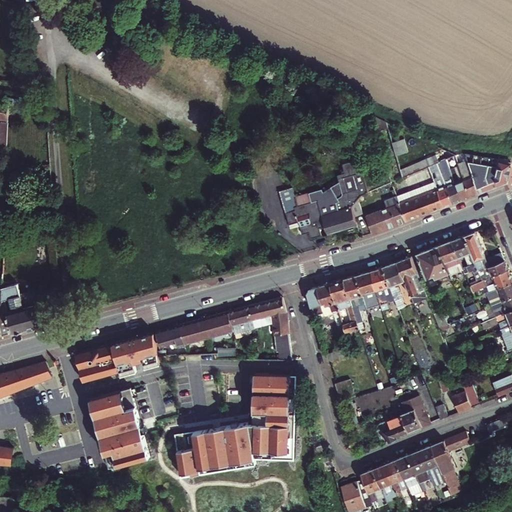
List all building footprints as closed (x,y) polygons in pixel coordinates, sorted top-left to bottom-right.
[(9,101),(9,103),(30,105),(31,100),(9,97),(9,101)] [(0,100),(0,117),(5,119),(5,122),(8,122),(9,103),(9,101),(0,100)] [(371,114),(376,131),(388,128),(386,121),(371,114)] [(1,121),(1,125),(0,142),(0,146),(7,147),(8,122),(5,122),(1,121)] [(396,155),(408,151),(409,151),(404,139),(392,142),(396,155)] [(449,158),(455,155),(458,154),(448,150),(444,151),(447,158),(449,158)] [(508,180),(511,166),(511,162),(465,153),(466,156),(468,161),(479,193),(498,186),(505,183),(508,180)] [(429,166),(437,163),(440,162),(437,155),(413,165),(400,170),(403,177),(409,174),(429,166)] [(290,224),(294,223),(299,222),(300,226),(302,234),(309,232),(311,238),(321,235),(319,228),(325,226),(327,233),(357,223),(355,215),(362,213),(359,201),(364,200),(362,194),(368,191),(358,159),(342,164),(345,173),(337,175),(339,182),(332,187),(332,189),(326,193),(322,189),(296,197),(293,187),(280,191),(290,224)] [(446,159),(440,162),(444,170),(449,167),(447,163),(446,159)] [(462,162),(458,163),(461,170),(470,196),(479,193),(468,161),(463,163),(462,162)] [(453,203),(461,200),(451,174),(449,167),(444,170),(440,162),(437,163),(438,167),(442,177),(453,203)] [(444,207),(453,203),(442,177),(438,178),(434,169),(430,170),(437,189),(444,207)] [(470,196),(461,170),(451,174),(461,200),(470,196)] [(407,221),(400,203),(395,189),(392,190),(394,197),(385,200),(388,207),(366,215),(372,233),(373,234),(407,221)] [(437,189),(418,196),(421,204),(426,202),(431,212),(444,207),(437,189)] [(421,204),(418,196),(400,203),(407,221),(431,212),(426,202),(421,204)] [(475,262),(469,264),(467,266),(469,272),(474,270),(474,271),(478,269),(479,271),(505,260),(502,252),(487,258),(476,231),(464,236),(475,262)] [(452,241),(459,258),(465,256),(469,264),(475,262),(464,236),(452,241)] [(439,245),(450,271),(455,269),(457,272),(464,269),(463,267),(459,258),(452,241),(439,245)] [(439,245),(418,253),(427,276),(435,273),(436,275),(437,278),(450,272),(450,271),(439,245)] [(405,281),(414,303),(428,297),(411,256),(397,262),(405,281)] [(474,271),(478,282),(509,269),(505,260),(479,271),(478,269),(474,271)] [(397,262),(383,267),(393,292),(399,309),(406,307),(399,288),(396,287),(395,285),(405,281),(397,262)] [(370,271),(381,303),(387,301),(386,295),(393,292),(383,267),(370,271)] [(511,277),(509,269),(478,282),(471,285),(474,292),(487,287),(489,292),(511,282),(511,277)] [(370,271),(357,275),(368,309),(369,308),(368,308),(381,303),(370,271)] [(368,309),(357,275),(345,278),(358,322),(364,320),(361,311),(368,309)] [(345,278),(330,283),(339,309),(347,306),(352,321),(343,323),(346,333),(360,328),(358,322),(345,278)] [(489,297),(492,305),(511,296),(511,282),(489,292),(483,294),(485,299),(489,297)] [(0,315),(0,331),(0,333),(1,335),(41,325),(32,291),(32,290),(21,293),(18,283),(3,287),(3,290),(2,300),(10,298),(13,311),(0,315)] [(308,293),(315,315),(323,312),(321,303),(325,302),(326,305),(331,304),(333,311),(339,309),(330,283),(311,289),(308,293)] [(252,318),(252,319),(272,315),(276,341),(291,339),(289,316),(283,296),(249,305),(254,317),(252,318)] [(492,305),(497,316),(511,309),(511,296),(492,305)] [(249,305),(229,311),(233,331),(234,333),(250,329),(254,328),(252,319),(252,318),(254,317),(249,305)] [(500,323),(502,327),(511,323),(511,309),(497,316),(482,322),(485,328),(500,323)] [(434,313),(440,327),(448,323),(443,310),(434,313)] [(204,317),(210,338),(233,331),(229,311),(204,317)] [(181,323),(187,344),(210,338),(204,317),(181,323)] [(179,346),(187,344),(181,323),(164,328),(166,335),(175,333),(177,341),(179,346)] [(511,323),(502,327),(501,328),(504,334),(499,336),(502,343),(511,339),(511,323)] [(447,325),(441,327),(444,334),(450,332),(447,325)] [(166,335),(164,328),(156,330),(160,346),(177,341),(175,333),(166,335)] [(159,357),(153,331),(112,342),(120,368),(159,357)] [(291,339),(276,341),(277,351),(292,351),(291,339)] [(120,368),(112,342),(75,352),(83,380),(120,369),(120,368)] [(329,361),(353,353),(350,346),(326,354),(329,361)] [(460,346),(450,350),(454,360),(464,356),(460,346)] [(47,361),(13,370),(19,389),(53,376),(47,361)] [(13,370),(0,373),(0,396),(19,389),(13,370)] [(294,372),(258,370),(257,426),(259,455),(295,457),(294,372)] [(511,375),(494,383),(499,396),(511,390),(511,375)] [(438,380),(444,392),(450,389),(445,377),(438,380)] [(351,379),(336,383),(341,401),(357,396),(351,379)] [(466,392),(472,407),(481,403),(473,384),(476,383),(475,380),(463,385),(466,392)] [(150,457),(131,387),(91,398),(110,468),(150,457)] [(466,392),(453,397),(459,412),(472,407),(466,392)] [(406,411),(402,413),(403,415),(409,431),(431,423),(419,395),(403,401),(406,411)] [(444,403),(437,406),(442,419),(449,416),(444,403)] [(386,416),(388,420),(403,415),(402,413),(401,410),(386,416)] [(376,431),(380,444),(401,436),(401,435),(409,431),(403,415),(388,420),(381,423),(383,428),(376,431)] [(196,446),(179,448),(183,474),(258,463),(252,420),(194,428),(196,446)] [(432,445),(444,473),(445,475),(452,493),(463,489),(455,468),(457,467),(450,450),(472,441),(467,431),(432,445)] [(14,448),(0,445),(0,464),(11,465),(14,448)] [(432,445),(421,449),(432,478),(435,484),(439,482),(438,478),(437,475),(444,473),(432,445)] [(432,478),(421,449),(409,454),(421,482),(424,491),(430,489),(426,480),(432,478)] [(409,454),(397,459),(409,487),(410,492),(414,491),(412,486),(421,482),(409,454)] [(385,464),(398,495),(399,497),(402,496),(400,490),(409,487),(397,459),(385,464)] [(385,464),(374,468),(385,497),(390,509),(396,507),(392,497),(398,495),(385,464)] [(362,473),(364,479),(374,504),(376,507),(382,505),(379,499),(385,497),(374,468),(362,473)] [(374,504),(364,479),(342,486),(350,511),(361,511),(360,509),(374,504)]
